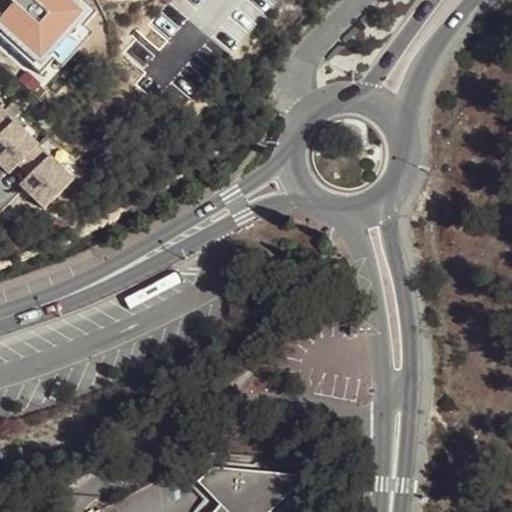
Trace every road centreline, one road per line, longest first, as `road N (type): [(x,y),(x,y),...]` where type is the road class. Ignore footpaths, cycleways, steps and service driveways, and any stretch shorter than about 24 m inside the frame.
road 1 (unclassified): [(63,511),(221,406),(271,400),(385,412)]
road 2 (tertiary): [(298,135),(271,170),(106,278)]
road 3 (tertiary): [(106,278),(272,202),(318,199)]
road 4 (tertiary): [(409,396),(407,303),(389,237),(393,183)]
road 5 (tertiary): [(333,207),(369,276),(385,412)]
road 6 (tertiary): [(397,134),(415,76),(474,0)]
road 7 (tertiary): [(431,0),(380,72),(339,102)]
